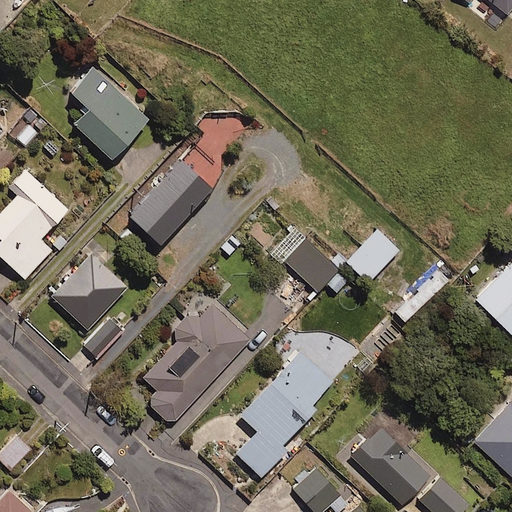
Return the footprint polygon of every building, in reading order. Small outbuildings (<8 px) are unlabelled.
[(511,2),(511,0),(491,0),(506,11),(511,2)] [(144,113),(90,62),(67,86),(85,103),(71,119),(106,152),(144,113)] [(208,181),(179,153),(125,208),(154,236),(208,181)] [(64,204),(22,164),(5,182),(14,191),(0,206),(0,253),(21,274),(49,246),(36,233),(64,204)] [(333,250),(327,256),(303,234),(311,225),(300,215),(266,252),(279,264),(284,259),(315,288),(342,258),(333,250)] [(396,244),(374,223),(343,257),(365,277),(396,244)] [(58,249),(67,239),(53,226),(44,237),(58,249)] [(123,283),(87,249),(48,290),(84,324),(123,283)] [(511,325),(511,255),(473,295),(509,329),(511,325)] [(148,403),(163,417),(172,417),(248,336),(202,293),(165,333),(173,340),(139,375),(152,388),(147,393),(148,403)] [(120,327),(106,315),(81,341),(95,354),(120,327)] [(329,377),(298,347),(238,411),(255,427),(234,449),(258,473),(284,445),(278,440),(312,404),(308,400),(329,377)] [(511,400),(509,397),(471,438),(511,475),(511,400)] [(349,452),(400,501),(428,472),(377,423),(349,452)] [(28,445),(15,432),(0,447),(0,459),(7,466),(28,445)] [(335,510),(354,492),(345,482),(337,490),(313,465),(291,486),(315,511),(316,511),(327,502),(335,510)] [(456,511),(467,500),(437,471),(414,495),(432,511),(456,511)] [(22,511),(27,507),(5,486),(0,491),(0,511),(22,511)] [(56,511),(48,503),(38,511),(56,511)]
